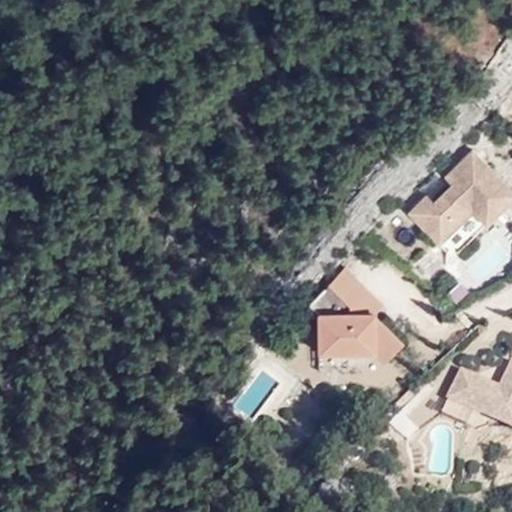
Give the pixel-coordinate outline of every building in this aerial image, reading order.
[(487,200),(499,213),(511,201),(511,192),(473,153),(446,179),(453,186),(434,206),(427,199),(410,215),(440,246),(473,214),(487,200)] [(486,227),(499,213),(487,200),(473,214),(486,227)] [(345,271),(330,286),(352,307),(352,316),(375,316),(383,307),(345,271)] [(352,307),(330,286),(310,307),(320,318),(321,353),(374,354),(385,365),(403,345),(375,316),(352,316),(352,307)] [(511,426),(511,366),(502,387),(463,369),(450,397),(511,426)] [(250,444),(254,447),(263,436),(259,434),(250,444)]
